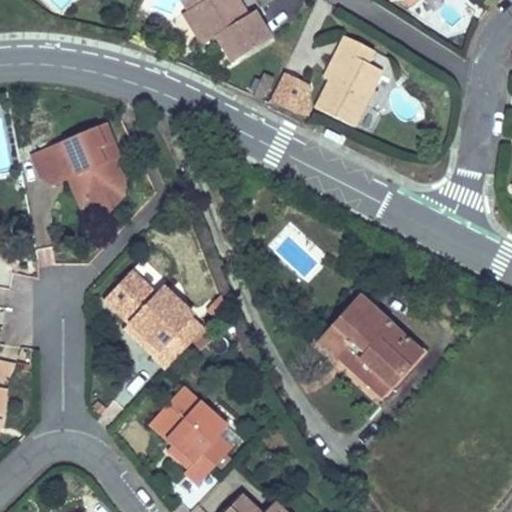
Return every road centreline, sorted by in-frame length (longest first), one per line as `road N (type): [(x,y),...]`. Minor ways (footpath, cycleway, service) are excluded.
road 1 (unclassified): [(0,65),(39,63),(135,83),(443,235)]
road 2 (residential): [(0,488),(48,443),(86,444),(145,511)]
road 3 (residential): [(483,82),(467,175),(443,235)]
road 4 (residential): [(348,0),(483,82)]
